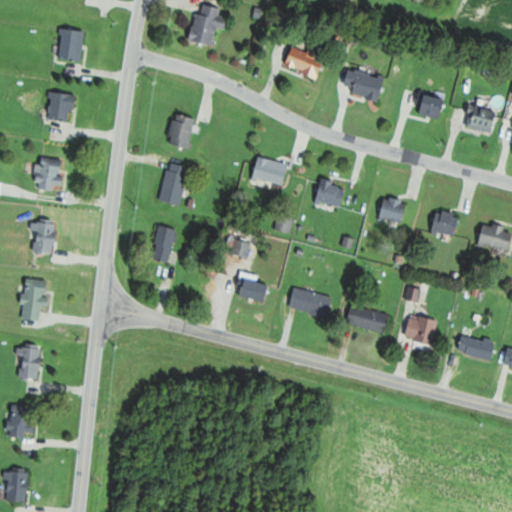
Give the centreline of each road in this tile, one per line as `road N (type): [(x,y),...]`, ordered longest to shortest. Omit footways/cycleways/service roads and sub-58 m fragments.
road 1 (tertiary): [(143,0),(81,511)]
road 2 (residential): [(105,310),(511,412)]
road 3 (residential): [(133,60),(204,79),(315,136),(511,189)]
